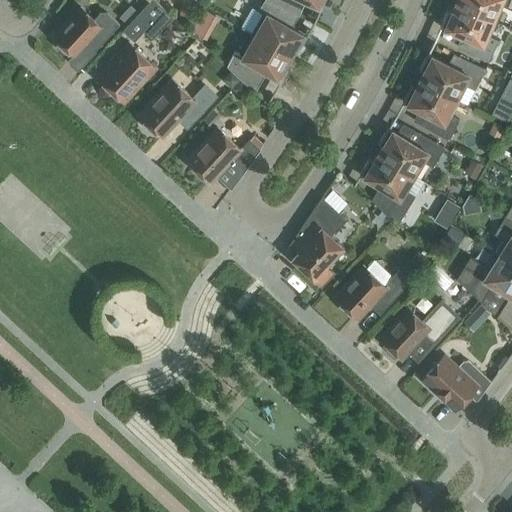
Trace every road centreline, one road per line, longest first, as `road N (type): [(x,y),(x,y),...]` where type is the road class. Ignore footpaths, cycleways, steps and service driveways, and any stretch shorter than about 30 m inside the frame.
road 1 (residential): [(356,24),(242,197),(274,227),(348,140),(402,37)]
road 2 (residential): [(511,367),(476,425),(476,442),(505,466)]
